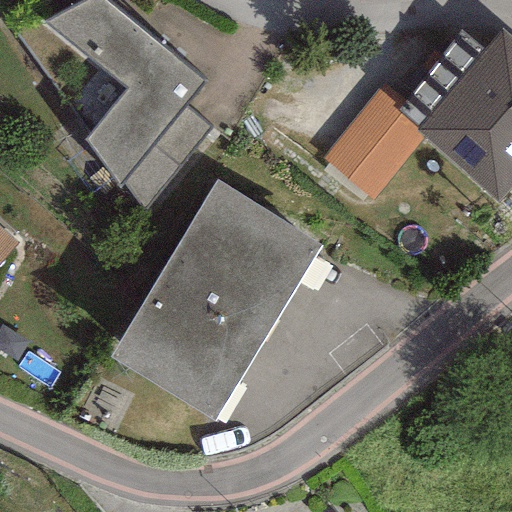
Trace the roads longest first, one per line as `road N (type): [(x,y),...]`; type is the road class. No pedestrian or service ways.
road 1 (residential): [(0,423),(131,483),(179,489),(238,481),(291,458),(511,277)]
road 2 (residential): [(511,19),(264,9),(244,0)]
